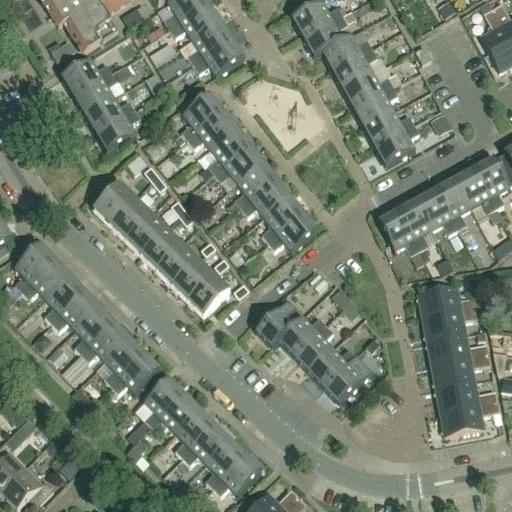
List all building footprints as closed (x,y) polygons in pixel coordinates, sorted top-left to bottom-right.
[(117,37),(106,20),(136,0),(150,0),(158,10),(172,0),(39,0),(52,20),(50,21),(58,32),(64,28),(84,58),(117,37)] [(169,35),(207,10),(200,0),(181,0),(168,9),(174,19),(164,26),(169,35)] [(470,0),(467,0),(463,3),(469,11),(475,7),(470,0)] [(458,18),(451,7),(440,14),(447,25),(458,18)] [(303,44),(342,22),(337,13),(327,19),(321,9),(292,24),(303,44)] [(192,46),(219,28),(207,10),(169,35),(175,43),(185,36),(192,46)] [(409,11),(400,17),(406,26),(415,21),(409,11)] [(511,25),(510,27),(501,11),(492,16),(511,51),(511,25)] [(125,36),(141,27),(134,16),(119,25),(125,36)] [(511,70),(511,51),(492,16),(483,21),(492,37),(480,44),(499,78),(511,70)] [(342,48),(341,47),(336,37),(347,31),(342,22),(303,44),(314,63),(322,59),(342,48)] [(193,71),(231,46),(219,28),(192,46),(198,56),(188,62),(193,71)] [(160,31),(146,40),(150,47),(165,37),(160,31)] [(332,77),(372,55),(367,47),(356,53),(350,42),(341,47),(342,48),(322,59),(332,77)] [(216,82),(243,65),(231,46),(193,71),(199,79),(209,72),(216,82)] [(69,47),(52,58),(59,68),(75,58),(69,47)] [(379,51),(372,55),(376,64),(384,60),(379,51)] [(431,65),(424,53),(415,58),(422,70),(431,65)] [(159,54),(149,60),(155,70),(165,63),(159,54)] [(371,80),(365,70),(376,64),(372,55),(332,77),(343,96),(371,80)] [(73,102),(111,79),(106,71),(95,77),(89,67),(62,83),(73,102)] [(126,70),(113,78),(119,88),(132,80),(135,79),(129,69),(126,70)] [(112,104),(106,94),(116,88),(111,79),(73,102),(84,121),(112,104)] [(353,115),(392,93),(388,84),(377,90),(371,80),(343,96),(353,115)] [(396,80),(388,84),(392,93),(400,88),(396,80)] [(392,118),(386,108),(397,102),(392,93),(353,115),(364,134),(392,118)] [(187,147),(222,119),(209,102),(190,116),(183,121),(191,131),(181,139),(187,147)] [(96,139),(134,116),(128,108),(118,114),(112,104),(84,121),(96,139)] [(186,111),(180,117),(183,121),(190,116),(186,111)] [(134,142),(128,131),(139,125),(134,116),(96,139),(107,158),(134,142)] [(374,153),(413,131),(409,122),(398,128),(392,118),(364,134),(374,153)] [(211,156),(236,136),(222,119),(187,147),(194,155),(203,147),(211,156)] [(413,156),(407,146),(418,140),(413,131),(374,153),(385,172),(413,156)] [(214,181),(249,153),(236,136),(211,156),(218,165),(208,173),(214,181)] [(237,190),(263,170),(249,153),(214,181),(220,189),(230,181),(237,190)] [(511,154),(503,159),(511,174),(511,154)] [(497,199),(508,193),(493,165),(473,176),(495,215),(503,210),(497,199)] [(241,215),(276,187),(263,170),(237,190),(245,199),(235,207),(241,215)] [(143,178),(151,188),(158,183),(150,173),(143,178)] [(208,173),(200,179),(207,187),(214,181),(208,173)] [(454,186),(470,214),(480,209),(486,220),(487,219),(493,229),(500,225),(499,223),(495,215),(473,176),(454,186)] [(158,183),(151,188),(159,198),(166,192),(158,183)] [(459,220),(470,214),(454,186),(435,197),(457,236),(466,231),(459,220)] [(289,204),(276,187),(241,215),(247,222),(257,215),(264,224),(289,204)] [(93,216),(109,232),(135,206),(119,190),(93,216)] [(457,236),(435,197),(416,207),(432,235),(442,230),(448,241),(457,236)] [(268,248),(303,221),(289,204),(264,224),(271,233),(261,241),(268,248)] [(150,221),(135,206),(109,232),(125,247),(150,221)] [(170,212),(178,222),(185,217),(177,207),(170,212)] [(235,207),(227,213),(233,220),(234,220),(239,216),(241,215),(235,207)] [(432,235),(416,207),(397,218),(419,257),(428,252),(422,241),(432,235)] [(185,217),(178,222),(186,232),(193,227),(185,217)] [(378,228),(393,256),(404,251),(410,262),(418,257),(419,257),(397,218),(378,228)] [(166,236),(150,221),(125,247),(140,262),(166,236)] [(291,258),(316,238),(303,221),(268,248),(274,256),(284,248),(291,258)] [(0,253),(11,246),(0,229),(0,253)] [(466,231),(457,236),(467,254),(476,249),(466,231)] [(181,251),(166,236),(140,262),(156,277),(181,251)] [(456,239),(449,243),(455,254),(462,250),(456,239)] [(215,255),(210,248),(200,256),(205,262),(215,255)] [(197,266),(181,251),(156,277),(171,292),(197,266)] [(22,298),(54,268),(39,252),(15,274),(24,283),(15,291),(22,298)] [(418,257),(410,262),(417,273),(424,269),(418,257)] [(219,279),(228,272),(223,265),(214,273),(219,279)] [(212,281),(197,266),(171,292),(187,307),(212,281)] [(45,305),(69,283),(54,268),(22,298),(29,306),(37,297),(45,305)] [(308,287),(318,297),(327,287),(318,278),(308,287)] [(228,297),(212,281),(187,307),(203,323),(228,297)] [(51,330),(84,299),(69,283),(45,305),(53,314),(44,322),(51,330)] [(0,313),(3,316),(22,298),(15,291),(11,287),(0,297),(0,313)] [(243,290),(233,298),(238,305),(248,297),(243,290)] [(459,307),(456,293),(417,300),(422,325),(479,314),(477,304),(459,307)] [(351,307),(341,296),(333,304),(342,315),(351,307)] [(75,337),(99,315),(84,299),(51,330),(58,337),(67,328),(75,337)] [(278,347),(295,331),(294,331),(287,323),(296,315),(289,307),(257,338),(272,354),(279,347),(278,347)] [(342,315),(351,325),(360,317),(351,307),(342,315)] [(465,341),(463,328),(481,324),(479,314),(422,325),(426,348),(465,341)] [(81,361),(113,330),(99,315),(75,337),(83,345),(74,354),(81,361)] [(293,363),(326,332),(319,325),(310,333),(301,324),(294,331),(295,331),(278,347),(279,347),(293,363)] [(97,360),(105,368),(128,346),(113,330),(81,361),(88,368),(97,360)] [(308,378),(331,356),(323,348),(332,339),(326,332),(293,363),(308,378)] [(42,338),(33,347),(42,356),(51,347),(42,338)] [(474,340),(476,347),(484,346),(483,338),(474,340)] [(488,361),(486,351),(468,355),(465,341),(426,348),(431,372),(488,361)] [(111,392),(143,362),(128,346),(105,368),(113,376),(104,385),(111,392)] [(374,346),(366,354),(371,360),(380,352),(374,346)] [(323,394),(355,363),(348,356),(339,365),(331,356),(308,378),(323,394)] [(56,357),(49,364),(56,371),(63,364),(56,357)] [(81,361),(62,380),(68,387),(88,368),(81,361)] [(474,388),(472,375),(490,371),(488,361),(431,372),(435,395),(474,388)] [(498,361),(496,373),(505,374),(506,362),(498,361)] [(135,400),(159,378),(143,362),(111,392),(118,400),(127,391),(135,400)] [(338,410),(362,388),(371,379),(355,363),(323,394),(338,410)] [(511,384),(502,383),(501,395),(511,396),(511,384)] [(151,433),(183,402),(167,386),(144,409),(153,418),(144,426),(151,433)] [(497,408),(495,398),(477,402),(474,388),(435,395),(440,419),(497,408)] [(176,440),(198,417),(183,402),(151,433),(159,440),(167,432),(176,440)] [(493,420),(499,418),(497,408),(440,419),(444,443),(483,436),(480,422),(493,420)] [(18,417),(10,425),(17,433),(26,424),(18,417)] [(182,464),(213,432),(198,417),(176,440),(184,448),(175,457),(182,464)] [(144,426),(135,435),(143,442),(151,433),(144,426)] [(229,448),(213,432),(182,464),(189,471),(198,462),(206,470),(229,448)] [(52,447),(46,454),(52,461),(59,454),(52,447)] [(129,456),(127,458),(134,466),(136,467),(138,465),(141,462),(140,461),(146,454),(138,447),(129,456)] [(26,475),(10,459),(13,456),(5,448),(0,452),(0,500),(0,501),(26,475)] [(213,494),(244,463),(229,448),(206,470),(214,478),(206,487),(213,494)] [(175,457),(165,467),(172,474),(182,464),(175,457)] [(237,501),(260,478),(244,463),(213,494),(220,501),(229,493),(237,501)] [(36,511),(53,495),(45,487),(42,490),(26,475),(0,501),(11,511),(21,511),(28,505),(34,511),(36,511)] [(289,511),(298,504),(290,497),(277,510),(267,500),(254,511),(289,511)]
